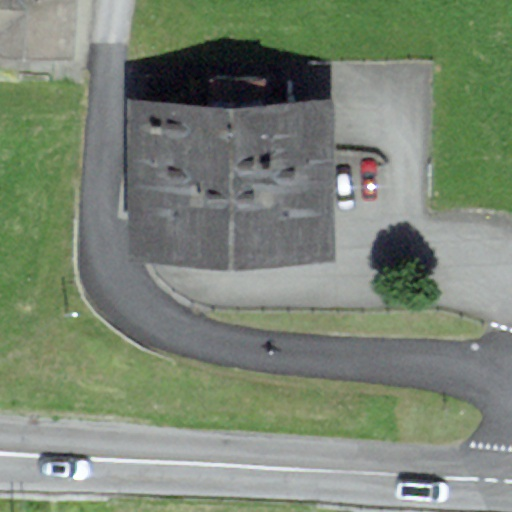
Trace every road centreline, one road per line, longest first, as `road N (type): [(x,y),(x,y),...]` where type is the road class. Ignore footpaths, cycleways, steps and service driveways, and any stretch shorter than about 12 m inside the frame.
road 1 (unclassified): [(120,0),(95,204),(99,250),(123,295),(163,327),(226,349),(511,377)]
road 2 (secondary): [(0,451),(511,481)]
